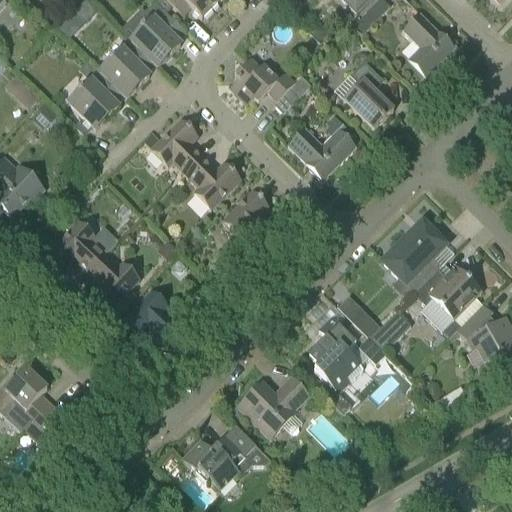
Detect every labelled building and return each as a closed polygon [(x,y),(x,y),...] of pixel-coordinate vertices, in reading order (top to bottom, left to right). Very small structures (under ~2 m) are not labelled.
[(201,24),(218,8),(209,0),(159,0),(182,22),(191,14),(201,24)] [(337,0),(355,17),(372,0),(337,0)] [(491,0),(500,9),(509,0),(491,0)] [(362,41),(390,12),(381,4),(353,32),(362,41)] [(142,32),(139,35),(124,20),(114,30),(133,49),(155,71),(157,74),(180,51),(178,48),(187,39),(165,17),(156,27),(153,24),(144,34),(142,32)] [(425,84),(455,54),(419,19),(402,37),(419,54),(407,66),(425,84)] [(65,26),(57,33),(69,44),(76,37),(65,26)] [(328,37),(319,28),(310,37),(319,47),(328,37)] [(100,78),(124,102),(126,105),(149,82),(146,79),(155,71),(133,49),(125,58),(122,55),(113,65),(111,63),(108,66),(110,68),(100,78)] [(100,78),(88,66),(79,75),(90,87),(81,96),(80,95),(77,98),(78,99),(69,109),(95,136),(118,113),(115,111),(124,102),(100,78)] [(277,107),(295,89),(285,79),(278,86),(263,71),(260,75),(250,66),(235,81),(239,84),(237,86),(229,94),(247,112),(254,104),(258,107),(268,98),(277,107)] [(343,106),(373,136),(393,116),(373,97),(384,86),(364,67),(349,81),(358,90),(343,106)] [(302,82),(295,89),(277,107),(273,110),(282,119),(311,91),(302,82)] [(29,94),(18,106),(30,116),(40,104),(29,94)] [(45,108),(30,123),(43,136),(58,121),(45,108)] [(305,134),(287,152),(323,187),(356,153),(338,135),(343,130),(334,120),(325,128),(328,131),(324,135),(331,142),(322,151),(305,134)] [(184,181),(202,164),(190,151),(198,143),(181,125),(159,147),(151,155),(150,156),(167,172),(172,169),(184,181)] [(144,148),(151,155),(159,147),(151,140),(143,147),(144,148)] [(85,165),(85,159),(81,155),(76,155),(72,159),(72,165),(76,169),(81,169),(85,165)] [(210,216),(241,185),(224,168),(216,177),(202,164),(184,181),(198,194),(193,199),(210,216)] [(0,211),(11,223),(30,203),(33,206),(43,195),(19,172),(15,176),(3,165),(0,167),(0,211)] [(269,214),(252,197),(222,227),(239,244),(244,240),(257,253),(274,236),(261,222),(269,214)] [(67,238),(78,226),(71,220),(60,231),(67,238)] [(88,279),(105,261),(91,248),(96,243),(78,226),(67,238),(48,258),(66,274),(74,266),(88,279)] [(422,228),(382,267),(399,284),(392,291),(407,306),(413,300),(434,279),(441,272),(454,259),(422,228)] [(157,256),(167,266),(177,256),(167,246),(157,256)] [(118,273),(105,261),(88,279),(101,291),(93,300),(110,316),(140,285),(122,268),(118,273)] [(482,311),(475,304),(481,297),(456,273),(442,287),(434,279),(413,300),(425,312),(421,317),(448,344),(456,337),(482,311)] [(151,296),(122,327),(139,344),(148,335),(161,348),(178,330),(164,318),(169,313),(151,296)] [(380,333),(363,315),(349,302),(337,314),(368,344),(369,345),(380,333)] [(501,364),(511,357),(511,337),(504,324),(499,327),(482,311),(456,337),(466,347),(467,346),(473,357),(477,354),(484,368),(499,360),(501,364)] [(396,317),(380,333),(369,345),(383,359),(409,332),(396,317)] [(358,406),(345,393),(363,374),(347,358),(356,349),(331,324),(318,337),(325,344),(309,360),(319,370),(314,375),(322,383),(314,391),(344,422),(345,421),(344,420),(358,406)] [(385,361),(383,359),(369,345),(368,344),(362,349),(358,353),(367,363),(375,371),(385,361)] [(31,428),(49,409),(41,401),(47,394),(26,374),(12,389),(8,386),(0,394),(0,418),(1,420),(15,406),(25,416),(21,419),(31,428)] [(262,389),(238,413),(270,444),(294,421),(292,419),(309,402),(292,385),(275,402),(262,389)] [(441,419),(465,404),(459,393),(434,409),(441,419)] [(58,417),(49,409),(31,428),(40,437),(44,434),(54,443),(41,457),(54,470),(74,449),(71,445),(85,430),(64,411),(58,417)] [(267,469),(253,455),(232,434),(211,456),(201,447),(182,465),(205,488),(208,486),(225,502),(237,490),(232,484),(239,478),(235,474),(244,466),(250,472),(264,472),(267,469)] [(368,460),(368,449),(364,445),(357,445),(353,449),(353,460),(357,464),(364,464),(368,460)] [(369,473),(376,469),(372,462),(365,467),(369,473)] [(289,504),(297,504),(297,499),(297,493),(291,487),(286,493),(286,504),(289,504)]
